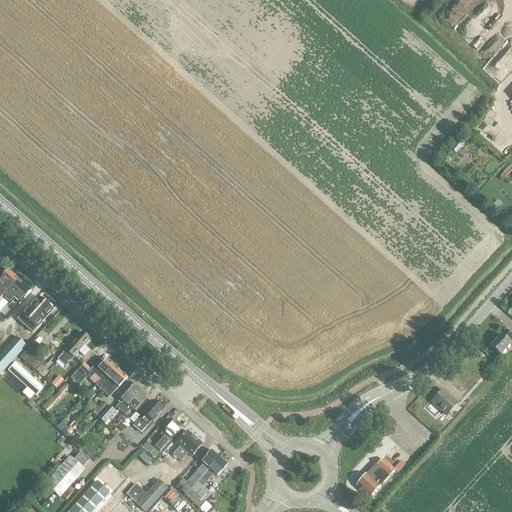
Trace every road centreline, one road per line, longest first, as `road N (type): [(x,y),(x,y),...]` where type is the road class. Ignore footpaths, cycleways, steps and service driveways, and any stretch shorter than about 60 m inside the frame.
road 1 (secondary): [(197,378),(0,202)]
road 2 (residential): [(176,401),(0,244)]
road 3 (tertiary): [(358,411),(439,360),(511,279)]
